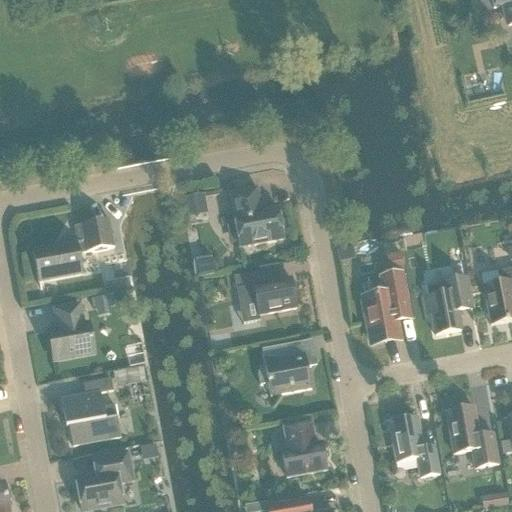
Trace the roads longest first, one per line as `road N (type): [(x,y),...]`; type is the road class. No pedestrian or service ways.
road 1 (residential): [(0,208),(270,160),(297,166),(313,186),(352,387)]
road 2 (residential): [(48,511),(0,254)]
road 3 (residential): [(352,387),(511,360)]
road 4 (residential): [(352,387),(375,511)]
